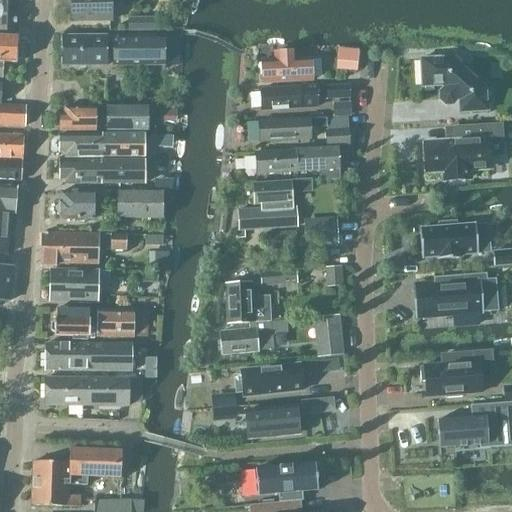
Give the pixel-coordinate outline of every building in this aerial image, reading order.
[(0,0),(0,31),(18,31),(19,0),(0,0)] [(111,0),(71,0),(71,1),(68,3),(68,12),(71,14),(72,22),(112,22),(111,0)] [(156,19),(132,19),(132,31),(156,31),(156,19)] [(17,64),(18,37),(0,36),(0,78),(2,78),(3,63),(17,64)] [(179,42),(179,36),(164,37),(63,37),(63,67),(107,66),(107,57),(113,57),(113,66),(163,66),(180,66),(179,46),(179,42)] [(356,71),(358,50),(338,48),(335,69),(356,71)] [(275,54),(275,61),(262,62),(263,84),(312,81),(311,59),(298,60),(297,53),(275,54)] [(487,90),(453,60),(422,61),(423,89),(443,88),(445,90),(442,93),(441,96),(442,100),(448,105),(452,106),(455,104),(458,102),(460,104),(460,115),(488,114),(487,90)] [(349,86),(327,87),(327,101),(350,100),(349,86)] [(261,111),(318,108),(317,88),(260,91),(261,111)] [(350,104),(337,104),(338,118),(350,117),(350,104)] [(0,126),(25,127),(26,107),(0,106),(0,126)] [(147,133),(148,110),(65,109),(65,116),(60,116),(60,132),(95,132),(95,122),(107,122),(107,132),(147,133)] [(260,143),(298,141),(310,141),(310,129),(325,128),(325,119),(321,120),(309,120),(259,123),(260,143)] [(456,143),(426,145),(427,148),(424,148),(425,162),(427,162),(428,173),(444,173),(444,180),(469,179),(469,172),(489,172),(487,144),(503,143),(502,127),(455,129),(456,143)] [(327,149),(349,148),(348,131),(326,132),(327,149)] [(144,158),(144,135),(60,136),(60,154),(65,154),(65,159),(144,158)] [(0,158),(23,160),(24,137),(0,136),(0,158)] [(338,149),(256,154),(257,175),(316,172),(319,172),(320,181),(340,180),(339,170),(338,149)] [(0,180),(22,182),(23,161),(0,160),(0,180)] [(144,185),(144,162),(60,162),(60,180),(66,180),(66,185),(144,185)] [(255,205),(264,205),(264,210),(238,211),(240,231),(297,228),(295,208),(293,208),(292,192),(311,191),(311,182),(253,185),(255,205)] [(0,187),(0,214),(10,216),(16,216),(18,189),(0,187)] [(94,204),(108,204),(108,193),(60,193),(60,220),(94,220),(94,204)] [(163,193),(117,193),(117,219),(163,219),(163,193)] [(0,255),(7,256),(10,216),(0,214),(0,255)] [(304,222),(305,246),(337,244),(335,220),(304,222)] [(455,227),(455,222),(439,222),(439,227),(418,227),(419,253),(435,253),(436,257),(457,257),(457,254),(479,254),(478,227),(455,227)] [(126,252),(126,243),(126,237),(42,234),(41,264),(43,265),(43,267),(55,267),(55,265),(97,266),(98,247),(110,247),(110,251),(126,252)] [(149,246),(164,246),(164,236),(149,236),(149,246)] [(511,251),(494,253),(495,267),(511,265),(511,251)] [(163,253),(154,254),(155,272),(161,271),(169,271),(169,253),(163,253)] [(0,267),(0,300),(11,302),(13,268),(0,267)] [(342,267),(327,268),(328,287),(343,286),(342,267)] [(107,290),(107,285),(108,272),(51,271),(50,303),(98,304),(98,290),(107,290)] [(262,286),(275,285),(297,283),(295,271),(261,274),(262,286)] [(435,282),(415,284),(417,320),(484,316),(483,313),(499,311),(497,281),(488,281),(487,275),(434,279),(435,282)] [(143,276),(142,284),(158,285),(159,277),(143,276)] [(252,299),(252,284),(226,285),(228,325),(254,324),(274,322),(273,298),(252,299)] [(89,324),(93,324),(94,311),(56,310),(54,337),(89,338),(89,324)] [(134,312),(98,311),(97,324),(98,338),(134,339),(134,312)] [(322,351),(342,348),(338,316),(319,318),(322,351)] [(222,356),(258,353),(258,352),(274,350),(272,335),(288,333),(286,322),(249,325),(249,331),(220,334),(222,356)] [(132,372),(132,345),(46,344),(46,372),(132,372)] [(448,366),(420,368),(421,383),(427,382),(428,398),(446,396),(447,399),(465,398),(464,395),(482,394),(479,355),(447,358),(448,366)] [(340,361),(330,362),(331,374),(341,373),(340,361)] [(241,377),(235,378),(237,393),(243,392),(244,398),(302,391),(299,365),(241,372),(241,377)] [(129,407),(129,403),(142,403),(142,380),(129,380),(46,379),(46,406),(129,407)] [(308,402),(301,402),(303,417),(335,414),(334,400),(329,400),(308,402)] [(473,418),(437,421),(439,449),(487,445),(487,449),(505,448),(511,447),(511,402),(511,403),(472,406),(473,418)] [(298,407),(244,413),(246,441),(301,436),(298,407)] [(121,479),(122,452),(70,450),(69,464),(33,462),(31,506),(80,508),(80,497),(69,496),(69,486),(87,486),(87,478),(121,479)] [(257,481),(255,481),(256,486),(257,486),(258,497),(279,495),(279,504),(288,503),(303,502),(302,493),(318,491),(317,481),(318,480),(318,476),(316,476),(315,465),(256,470),(257,481)] [(131,511),(131,503),(95,503),(94,511),(131,511)] [(279,504),(249,507),(249,511),(288,511),(288,503),(279,504)]
